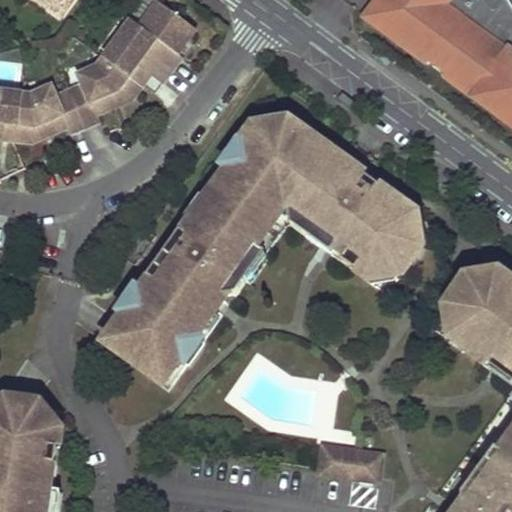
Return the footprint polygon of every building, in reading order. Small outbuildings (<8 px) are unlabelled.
[(40,0),(66,19),(79,0),(40,0)] [(385,25),(383,28),(430,63),(432,61),(449,74),(447,76),(483,103),(485,101),(511,120),(511,54),(511,53),(511,51),(511,49),(511,50),(511,49),(511,11),(505,0),(382,0),(379,5),(382,7),(381,8),(380,9),(380,11),(380,12),(379,14),(379,16),(380,17),(380,19),(380,20),(381,22),(382,23),(383,24),(385,25)] [(162,5),(143,30),(158,41),(149,54),(173,72),(183,58),(180,56),(198,32),(162,5)] [(381,8),(382,7),(379,5),(369,18),(383,28),(385,25),(383,24),(382,23),(381,22),(380,20),(380,19),(380,17),(379,16),(379,14),(380,12),(380,11),(380,9),(381,8)] [(135,23),(107,61),(131,79),(133,75),(138,79),(144,70),(152,76),(164,85),(173,72),(149,54),(158,41),(143,30),(135,23)] [(86,87),(72,93),(87,128),(102,122),(99,116),(134,100),(146,85),(138,79),(133,75),(131,79),(107,61),(101,69),(82,77),(86,87)] [(144,70),(138,79),(146,85),(152,76),(144,70)] [(35,98),(24,97),(21,127),(17,126),(16,132),(16,134),(15,142),(34,144),(50,137),(69,129),(72,135),(87,128),(72,93),(58,99),(53,90),(37,97),(35,98)] [(0,154),(3,155),(4,140),(5,133),(6,131),(16,132),(17,126),(21,127),(24,97),(0,94),(0,154)] [(511,120),(485,101),(483,103),(511,124),(511,120)] [(392,302),(440,236),(278,116),(222,191),(218,187),(191,224),(194,227),(106,346),(172,395),(252,287),(255,289),(273,265),(270,263),(293,232),(297,231),(337,261),(392,302)] [(5,133),(4,140),(15,142),(16,134),(16,132),(6,131),(5,133)] [(511,511),(511,289),(489,272),(440,338),(511,391),(511,406),(432,511),(511,511)] [(68,415),(0,403),(0,511),(60,511),(64,496),(55,495),(68,415)] [(359,458),(326,453),(325,461),(357,466),(359,458)] [(357,466),(325,461),(322,480),(356,486),(356,481),(382,485),(386,463),(359,458),(357,466)] [(356,481),(356,486),(381,490),(382,485),(356,481)]
